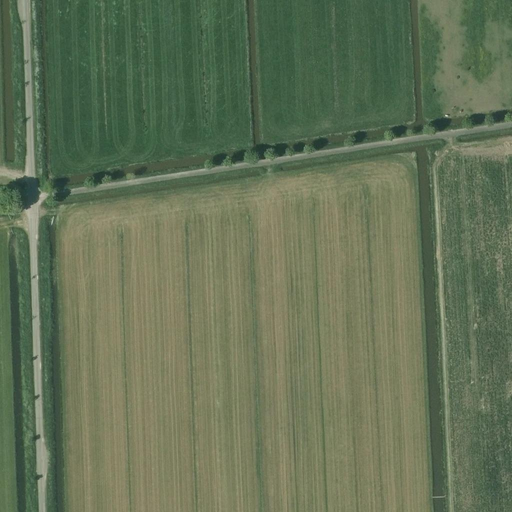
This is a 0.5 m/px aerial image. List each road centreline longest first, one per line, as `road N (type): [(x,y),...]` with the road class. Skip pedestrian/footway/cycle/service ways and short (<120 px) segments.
road 1 (unclassified): [(41,511),(26,0)]
road 2 (track): [(32,198),(511,125)]
